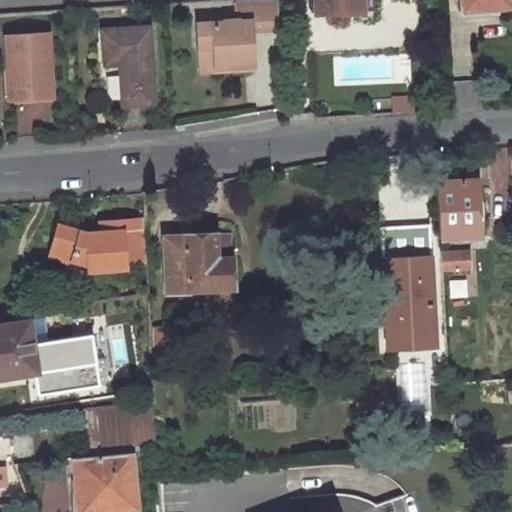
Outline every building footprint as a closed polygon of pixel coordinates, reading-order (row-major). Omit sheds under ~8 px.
[(253,64),(251,27),(275,26),(274,0),(235,0),(236,17),(224,17),(225,20),(197,20),(198,44),(212,43),(213,65),(253,64)] [(372,17),(371,0),(313,0),(314,9),(361,8),(361,17),(372,17)] [(511,4),(511,0),(459,0),(460,19),(491,16),(490,6),(511,4)] [(151,105),(149,24),(101,28),(102,62),(116,63),(118,105),(151,105)] [(50,95),(46,31),(2,33),(5,67),(9,67),(10,96),(50,95)] [(198,44),(198,65),(213,65),(212,43),(198,44)] [(412,112),(411,99),(369,103),(370,115),(412,112)] [(480,234),(478,181),(438,184),(441,237),(480,234)] [(144,220),(129,221),(130,260),(145,258),(144,220)] [(110,233),(129,232),(129,221),(109,223),(110,233)] [(110,233),(109,223),(100,223),(100,234),(110,233)] [(74,255),(81,234),(57,226),(48,255),(71,264),(74,255)] [(185,230),(187,257),(188,285),(233,284),(232,254),(217,255),(215,227),(185,230)] [(217,255),(232,254),(231,227),(215,227),(217,255)] [(185,230),(164,231),(166,259),(187,257),(185,230)] [(92,235),(93,268),(130,264),(130,260),(129,232),(110,233),(100,234),(92,235)] [(85,235),(81,234),(74,255),(87,258),(93,268),(92,235),(85,235)] [(473,269),(472,251),(462,252),(463,270),(473,269)] [(463,270),(462,252),(441,253),(442,270),(463,270)] [(434,343),(431,256),(380,258),(384,345),(434,343)] [(188,285),(187,257),(166,259),(167,286),(188,285)] [(473,281),(473,269),(463,270),(442,270),(443,283),(473,281)] [(0,377),(35,371),(26,322),(0,326),(0,377)] [(153,400),(92,407),(96,454),(135,450),(155,448),(153,400)] [(81,511),(138,507),(135,450),(96,454),(77,456),(81,511)] [(0,469),(0,487),(9,486),(7,469),(0,469)]
